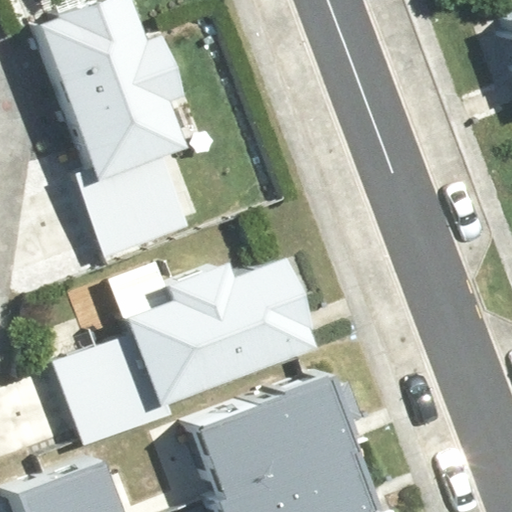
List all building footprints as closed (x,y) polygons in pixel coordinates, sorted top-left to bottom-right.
[(160,98),(138,38),(126,42),(110,0),(92,0),(19,28),(64,148),(53,152),(92,255),(191,217),(148,103),(160,98)] [(511,15),(482,28),(511,98),(511,15)] [(154,398),(289,352),(280,328),(294,323),(274,263),(218,283),(211,263),(152,284),(158,303),(111,319),(117,337),(46,361),(73,439),(158,410),(154,398)] [(335,436),(305,357),(168,410),(198,488),(335,436)] [(363,511),(335,436),(198,488),(207,511),(363,511)] [(106,511),(86,457),(0,489),(0,511),(106,511)]
